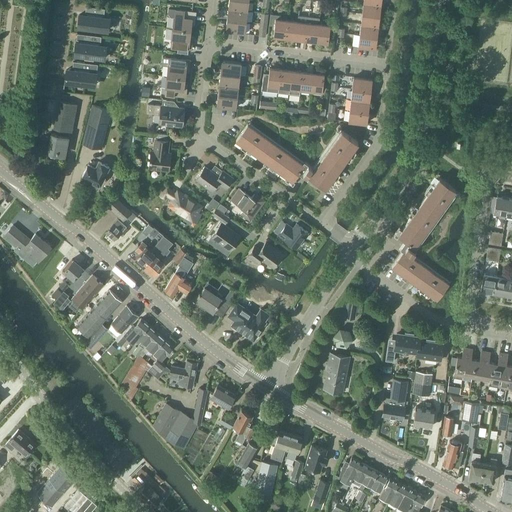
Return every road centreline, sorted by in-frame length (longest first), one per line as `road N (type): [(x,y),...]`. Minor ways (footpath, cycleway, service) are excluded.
road 1 (tertiary): [(0,171),(268,386)]
road 2 (residential): [(359,246),(421,152),(440,0)]
road 3 (tertiary): [(268,386),(491,511)]
road 4 (residential): [(145,511),(56,417),(0,338)]
road 5 (residential): [(386,62),(208,43)]
road 6 (residential): [(511,179),(487,175),(469,328)]
road 7 (residential): [(323,221),(379,140),(386,62)]
road 8 (residential): [(268,386),(351,259)]
road 9 (residential): [(469,328),(435,321),(351,259)]
